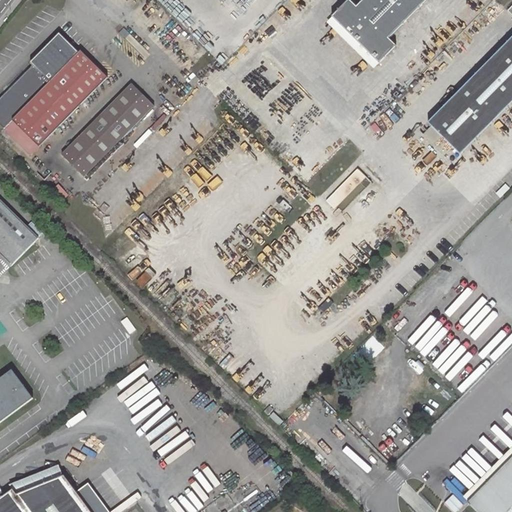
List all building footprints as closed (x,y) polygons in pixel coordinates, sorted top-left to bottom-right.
[(362,0),(360,3),(356,0),(348,0),(335,13),(382,59),(399,42),(392,35),(425,0),(362,0)] [(197,63),(159,25),(155,30),(193,67),(197,63)] [(511,42),(432,121),(463,153),(511,104),(511,42)] [(35,65),(15,85),(14,85),(8,91),(9,91),(0,99),(0,121),(13,134),(22,125),(41,145),(110,77),(83,51),(52,82),(35,65)] [(131,86),(62,157),(84,178),(153,108),(131,86)] [(41,145),(22,125),(13,134),(32,153),(41,145)] [(357,170),(338,188),(340,191),(346,197),(365,178),(357,170)] [(337,205),(346,197),(340,191),(338,188),(329,197),(337,205)] [(0,197),(0,250),(13,264),(40,237),(0,197)] [(0,424),(34,399),(13,371),(0,380),(0,424)] [(511,511),(511,456),(462,506),(469,511),(511,511)] [(62,462),(16,481),(19,493),(66,474),(62,462)] [(0,511),(94,511),(88,504),(78,490),(66,474),(19,493),(16,488),(0,499),(0,511)] [(78,490),(88,504),(93,500),(82,486),(78,490)]
